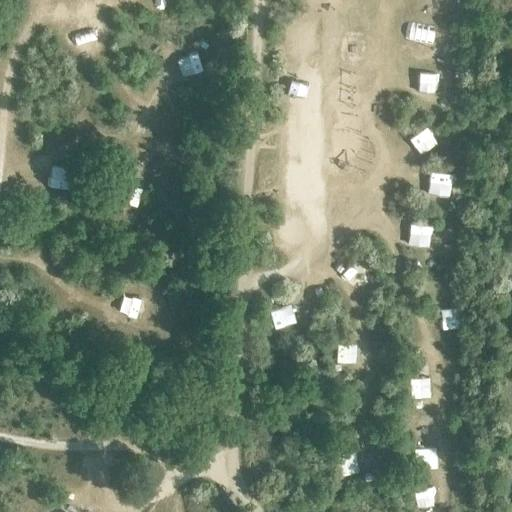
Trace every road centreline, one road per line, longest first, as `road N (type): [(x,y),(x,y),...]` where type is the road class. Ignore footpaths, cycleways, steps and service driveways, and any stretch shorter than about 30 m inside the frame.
road 1 (track): [(255,511),(227,468),(261,0)]
road 2 (track): [(227,468),(0,438)]
road 3 (track): [(0,207),(20,64)]
